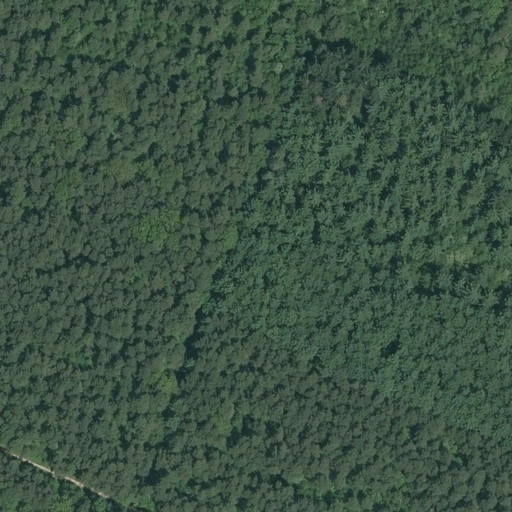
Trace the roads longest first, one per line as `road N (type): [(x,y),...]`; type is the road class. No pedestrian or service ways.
road 1 (track): [(333,0),(176,383),(161,450),(132,511)]
road 2 (track): [(317,44),(427,89),(511,137)]
road 3 (track): [(126,511),(0,456)]
